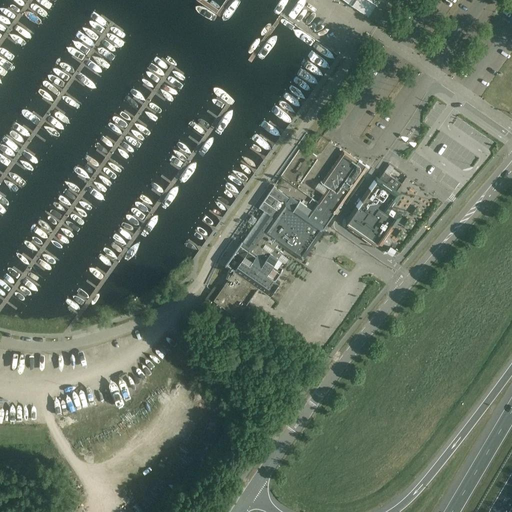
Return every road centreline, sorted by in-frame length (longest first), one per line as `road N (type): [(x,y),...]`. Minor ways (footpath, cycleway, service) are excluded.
road 1 (unclassified): [(247,496),(360,340),(511,166)]
road 2 (unknown): [(179,301),(161,335),(136,354),(54,388),(0,387)]
road 3 (motorway): [(511,371),(394,511)]
road 4 (unclassified): [(511,127),(404,51)]
